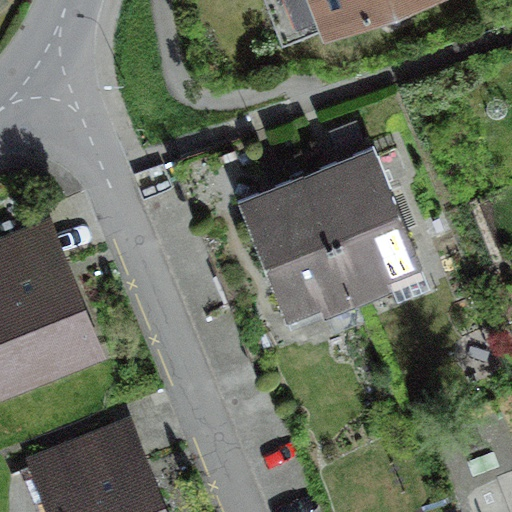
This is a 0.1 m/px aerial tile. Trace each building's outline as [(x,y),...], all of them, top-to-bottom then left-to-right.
[(453,0),(313,0),(329,44),(453,0)] [(310,179),(360,311),(426,286),(377,154),(343,166),(310,179)] [(294,335),(360,311),(310,179),(245,203),(294,335)] [(50,232),(0,252),(0,410),(1,412),(106,369),(50,232)] [(290,425),(334,408),(323,380),(279,397),(290,425)] [(303,457),(347,439),(334,408),(290,425),(303,457)] [(171,511),(133,423),(30,468),(49,511),(171,511)] [(312,480),(356,463),(347,439),(303,457),(312,480)] [(323,506),(366,488),(356,463),(312,480),(323,506)] [(325,511),(375,511),(366,488),(323,506),(325,511)]
